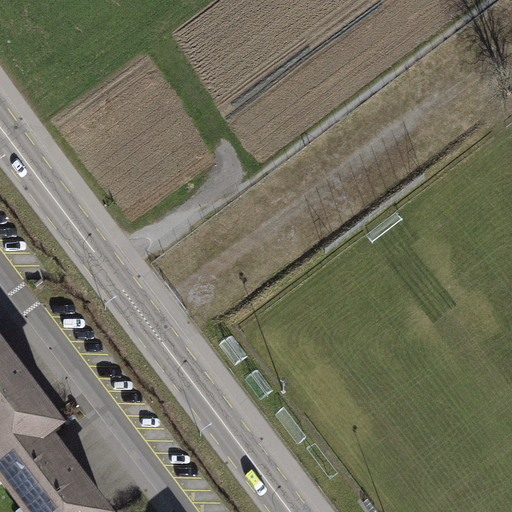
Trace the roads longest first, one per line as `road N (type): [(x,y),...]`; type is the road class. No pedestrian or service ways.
road 1 (secondary): [(290,511),(0,128)]
road 2 (residential): [(0,254),(187,511)]
